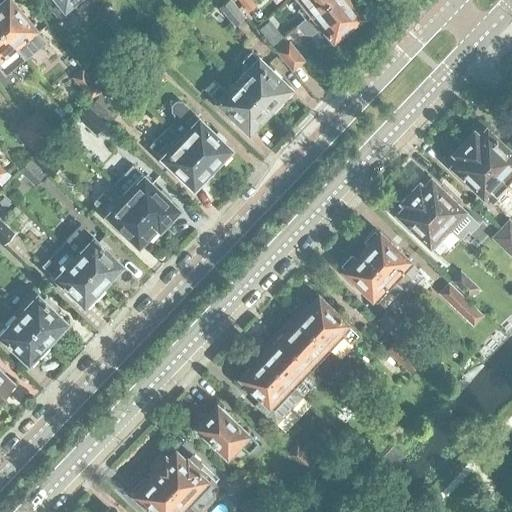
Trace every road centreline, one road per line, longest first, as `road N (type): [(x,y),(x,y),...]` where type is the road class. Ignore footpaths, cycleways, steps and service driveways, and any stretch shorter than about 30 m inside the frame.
road 1 (tertiary): [(28,511),(255,283),(479,38)]
road 2 (tertiary): [(448,1),(0,474)]
